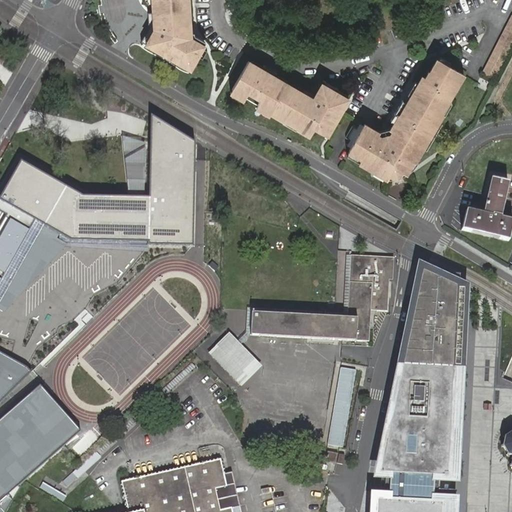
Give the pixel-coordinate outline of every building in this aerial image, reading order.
[(193,70),(197,62),(198,44),(199,41),(195,39),(194,32),(190,0),(157,0),(158,11),(160,27),(161,30),(159,33),(152,46),(193,70)] [(511,17),(482,74),(494,81),(511,45),(511,17)] [(149,45),(152,46),(159,33),(157,31),(149,45)] [(209,42),(199,36),(199,41),(206,46),(209,42)] [(198,44),(197,62),(206,46),(199,41),(198,44)] [(441,56),(439,61),(448,66),(451,62),(441,56)] [(399,116),(394,124),(391,129),(393,131),(393,132),(391,135),(383,136),(379,133),(380,131),(373,127),(367,123),(365,126),(364,129),(363,131),(362,131),(359,129),(354,126),(351,132),(348,138),(352,141),(356,143),(352,149),(350,152),(351,152),(364,160),(361,165),(374,173),(379,176),(388,180),(391,175),(391,173),(394,174),(396,175),(400,174),(402,170),(409,174),(416,161),(418,162),(418,161),(425,150),(440,123),(444,116),(441,115),(449,101),(464,75),(448,66),(439,61),(437,59),(429,72),(428,72),(424,78),(422,77),(418,84),(411,97),(407,103),(400,117),(399,116)] [(306,93),(275,76),(265,70),(250,61),(233,89),(236,91),(246,97),(248,98),(251,93),(263,100),(260,105),(262,106),(262,107),(272,112),(275,114),(286,120),(289,122),(299,128),(312,136),(315,133),(317,129),(330,136),(351,99),(337,90),(327,85),(325,83),(318,96),(316,99),(306,93)] [(265,70),(275,76),(277,72),(267,66),(265,70)] [(329,82),(327,85),(337,90),(338,87),(329,82)] [(408,95),(411,97),(418,84),(415,82),(408,95)] [(307,90),(306,93),(316,99),(318,96),(307,90)] [(246,97),(236,91),(234,94),(244,100),(246,97)] [(392,122),(394,124),(399,116),(400,117),(407,103),(404,101),(392,122)] [(453,103),(449,101),(441,115),(444,116),(445,117),(453,103)] [(270,116),(272,112),(262,107),(260,110),(270,116)] [(284,124),(286,120),(275,114),(273,118),(284,124)] [(195,144),(148,116),(144,201),(78,199),(17,164),(0,191),(0,206),(6,210),(0,220),(0,281),(32,224),(64,243),(194,248),(195,144)] [(296,131),(299,128),(289,122),(287,126),(296,131)] [(444,124),(440,123),(425,150),(428,151),(444,124)] [(327,140),(330,136),(317,129),(315,133),(327,140)] [(347,157),(361,165),(364,160),(351,152),(350,152),(347,157)] [(419,163),(418,162),(416,161),(409,174),(412,172),(414,169),(419,163)] [(405,176),(409,174),(402,170),(400,174),(396,175),(394,174),(391,173),(391,175),(388,180),(392,180),(396,179),(405,176)] [(492,179),(483,215),(467,211),(462,230),(509,241),(511,226),(511,221),(501,219),(509,183),(492,179)] [(287,209),(228,193),(224,208),(283,224),(287,209)] [(349,283),(348,318),(370,320),(371,312),(387,312),(389,281),(392,281),(393,258),(351,256),(349,283)] [(373,511),(454,511),(455,490),(439,490),(440,483),(440,476),(453,476),(460,347),(462,347),(463,322),(461,322),(462,289),(433,275),(426,272),(426,276),(421,275),(420,298),(417,298),(415,321),(412,321),(411,342),(408,342),(406,365),(403,365),(402,382),(399,382),(398,400),(395,400),(395,414),(392,414),(391,432),(389,432),(388,450),(385,449),(384,467),(381,467),(381,474),(390,475),(388,495),(388,498),(375,498),(373,511)] [(348,318),(334,318),(252,314),(251,336),(341,341),(369,342),(370,342),(370,320),(348,318)] [(263,366),(231,333),(210,353),(243,386),(263,366)] [(0,401),(38,367),(0,345),(0,401)] [(341,367),(327,444),(342,447),(355,370),(341,367)] [(0,497),(14,487),(60,447),(83,428),(44,381),(0,417),(0,497)] [(504,447),(508,453),(507,455),(509,456),(511,454),(511,458),(511,463),(510,465),(511,466),(511,433),(507,436),(505,435),(504,436),(506,438),(504,445),(501,445),(502,448),(504,447)] [(343,463),(344,454),(324,453),(323,462),(343,463)] [(226,487),(228,487),(222,459),(122,481),(128,511),(234,511),(233,508),(230,508),(226,487)]
